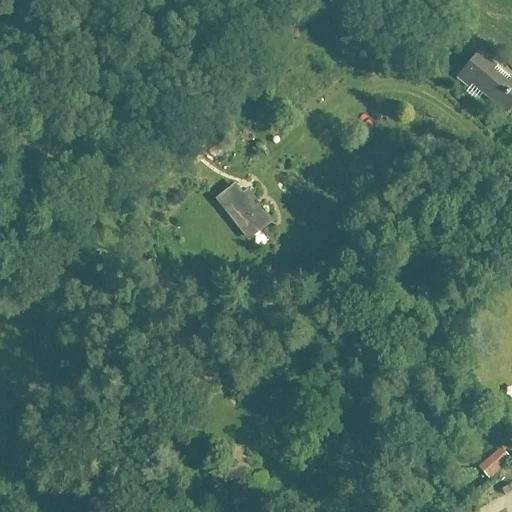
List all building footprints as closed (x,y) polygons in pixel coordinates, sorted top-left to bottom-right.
[(497,67),(478,51),(456,78),(470,88),(472,85),(506,112),(511,104),(511,79),(510,78),(506,83),(492,72),(497,67)] [(215,199),(248,241),(273,221),(247,189),(243,193),(235,183),(215,199)] [(166,292),(147,266),(138,273),(157,299),(166,292)] [(496,396),(490,390),(465,412),(471,418),(496,396)] [(500,447),(478,467),(489,480),(511,460),(500,447)] [(234,511),(243,511),(240,469),(213,472),(216,507),(234,505),(234,511)]
